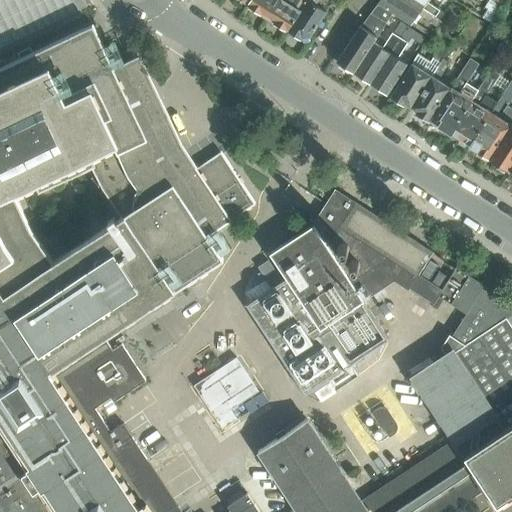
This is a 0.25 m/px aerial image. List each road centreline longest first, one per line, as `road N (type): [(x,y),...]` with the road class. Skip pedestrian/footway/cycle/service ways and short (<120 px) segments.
road 1 (residential): [(511,234),(292,95)]
road 2 (residential): [(292,95),(155,13)]
